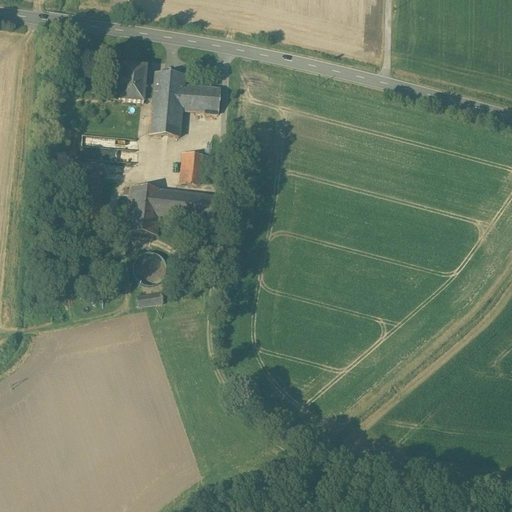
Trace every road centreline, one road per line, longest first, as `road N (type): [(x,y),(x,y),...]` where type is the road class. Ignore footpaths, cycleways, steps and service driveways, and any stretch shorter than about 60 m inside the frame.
road 1 (tertiary): [(0,13),(294,61),(511,118)]
road 2 (track): [(210,304),(211,351),(233,401),(314,466),(325,485)]
road 3 (unknown): [(294,61),(277,208)]
